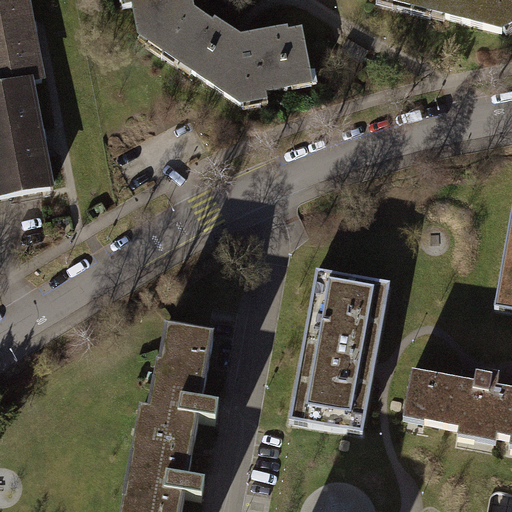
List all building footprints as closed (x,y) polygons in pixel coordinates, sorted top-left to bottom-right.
[(0,0),(0,89),(30,84),(38,82),(22,0),(0,0)] [(137,32),(165,50),(190,13),(187,0),(127,0),(129,11),(135,12),(137,32)] [(498,34),(501,22),(511,15),(511,0),(412,0),(411,3),(442,11),(440,19),(498,34)] [(238,108),(245,98),(267,94),(266,90),(289,85),(288,81),(307,77),(297,31),(284,33),(283,30),(237,39),(211,22),(208,25),(190,13),(165,50),(191,68),(187,74),(238,108)] [(0,199),(50,191),(30,84),(0,89),(0,199)] [(511,218),(493,316),(511,320),(511,218)] [(391,293),(318,281),(293,429),(366,441),(377,374),(391,293)] [(148,386),(137,444),(189,453),(194,421),(213,425),(217,400),(200,397),(210,340),(161,331),(154,369),(163,371),(160,388),(148,386)] [(460,386),(409,376),(402,416),(421,420),(420,427),(511,444),(511,394),(492,391),(495,378),(482,375),(480,381),(473,380),(461,378),(460,386)] [(128,506),(126,511),(178,511),(181,499),(198,502),(199,499),(203,476),(185,473),(189,453),(137,444),(134,461),(128,460),(119,505),(128,506)]
